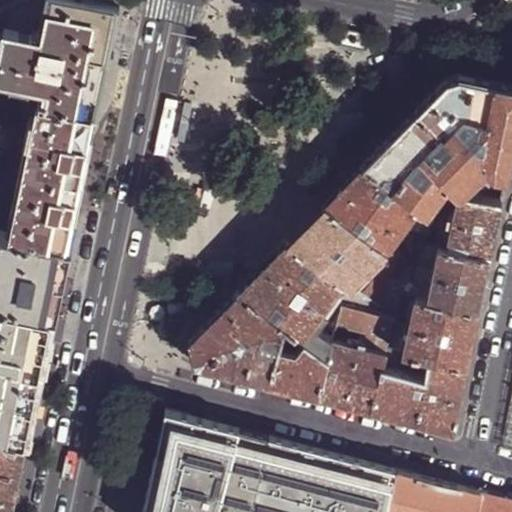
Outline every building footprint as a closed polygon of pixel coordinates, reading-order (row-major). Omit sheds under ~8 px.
[(21,0),(0,9),(0,83),(4,93),(38,100),(93,112),(95,100),(101,74),(106,50),(111,25),(113,17),(101,0),(21,0)] [(327,35),(349,39),(350,31),(345,26),(336,24),(328,27),(327,35)] [(429,94),(417,107),(442,134),(451,143),(478,173),(487,164),(490,168),(494,172),(507,176),(511,150),(511,84),(459,73),(447,76),(429,94)] [(91,123),(93,112),(38,100),(12,231),(66,243),(69,229),(74,204),(79,181),(86,144),(91,123)] [(446,181),(453,187),(453,186),(457,190),(461,190),(478,173),(451,143),(439,154),(430,145),(442,134),(417,107),(384,141),(363,162),(420,203),(426,207),(443,184),(446,181)] [(439,154),(451,143),(442,134),(430,145),(439,154)] [(412,226),(417,229),(427,237),(436,221),(438,216),(426,207),(420,203),(363,162),(343,182),(324,201),(386,249),(406,221),(412,226)] [(478,173),(482,176),(490,168),(487,164),(478,173)] [(478,173),(461,190),(459,193),(466,194),(482,176),(478,173)] [(443,184),(451,191),(453,187),(446,181),(443,184)] [(451,191),(450,194),(457,198),(458,192),(459,193),(461,190),(457,190),(453,186),(453,187),(451,191)] [(457,198),(453,216),(448,215),(447,222),(452,223),(447,246),(490,255),(496,230),(501,202),(466,194),(459,193),(458,192),(457,198)] [(370,265),(386,249),(324,201),(305,221),(288,239),(342,280),(347,282),(350,285),(366,269),(370,265)] [(386,249),(392,253),(412,226),(406,221),(386,249)] [(440,235),(435,232),(440,223),(436,221),(427,237),(425,242),(438,244),(440,235)] [(0,304),(13,307),(14,307),(15,304),(52,312),(55,297),(59,275),(64,254),(66,243),(12,231),(3,230),(0,229),(0,304)] [(304,338),(342,280),(288,239),(264,263),(239,289),(283,323),(304,338)] [(432,271),(427,298),(479,309),(484,286),(490,255),(447,246),(438,244),(432,271)] [(362,294),(394,317),(400,292),(402,286),(406,277),(411,268),(396,256),(379,273),(377,277),(362,294)] [(416,259),(412,266),(418,268),(421,262),(416,259)] [(379,273),(370,265),(366,269),(377,277),(379,273)] [(402,286),(400,292),(411,295),(415,280),(406,277),(402,286)] [(336,299),(347,282),(342,280),(304,338),(307,341),(336,299)] [(341,302),(394,317),(362,294),(350,285),(341,302)] [(281,334),(283,323),(239,289),(215,314),(191,338),(198,361),(269,382),(279,344),(261,336),(263,333),(265,328),(281,334)] [(427,357),(467,366),(473,337),(479,309),(427,298),(415,296),(403,352),(416,355),(422,356),(427,357)] [(335,324),(341,302),(336,299),(307,341),(327,356),(332,337),(335,324)] [(335,324),(359,331),(356,338),(361,340),(360,345),(385,351),(386,348),(393,320),(394,317),(341,302),(335,324)] [(0,304),(0,366),(4,346),(6,346),(7,341),(5,341),(13,307),(0,304)] [(46,338),(52,312),(15,304),(14,307),(13,307),(5,341),(7,341),(44,349),(46,338)] [(295,349),(304,338),(283,323),(281,334),(280,339),(279,340),(290,343),(289,347),(295,349)] [(263,333),(280,339),(281,334),(265,328),(263,333)] [(354,338),(353,343),(332,337),(327,356),(317,395),(350,404),(370,409),(381,365),(385,351),(360,345),(361,340),(356,338),(354,338)] [(295,349),(289,347),(290,343),(279,340),(279,344),(269,382),(294,389),(317,395),(327,356),(307,341),(304,338),(295,349)] [(39,372),(44,349),(7,341),(6,346),(4,346),(0,366),(0,381),(36,389),(39,372)] [(395,368),(398,355),(415,359),(416,355),(403,352),(386,348),(385,351),(381,365),(395,368)] [(427,357),(422,356),(419,374),(423,375),(427,357)] [(459,404),(467,366),(427,357),(423,375),(419,374),(395,368),(381,365),(370,409),(409,419),(454,431),(459,404)] [(33,403),(36,389),(0,381),(0,411),(30,418),(33,403)] [(511,397),(502,444),(511,447),(511,446),(511,397)] [(161,427),(157,448),(208,461),(219,421),(194,414),(165,407),(161,427)] [(0,434),(25,439),(29,422),(30,418),(0,411),(0,434)] [(248,429),(219,421),(208,461),(255,473),(268,477),(278,436),(248,429)] [(0,511),(10,511),(25,439),(0,434),(0,511)] [(309,444),(278,436),(268,477),(300,485),(309,444)] [(342,453),(309,444),(300,485),(268,477),(255,473),(246,511),(388,511),(397,468),(342,453)] [(208,461),(157,448),(152,468),(148,490),(231,511),(246,511),(255,473),(208,461)] [(436,478),(397,468),(388,511),(476,511),(481,490),(436,478)] [(231,511),(148,490),(146,500),(143,511),(231,511)] [(511,511),(511,498),(505,497),(481,490),(476,511),(511,511)]
